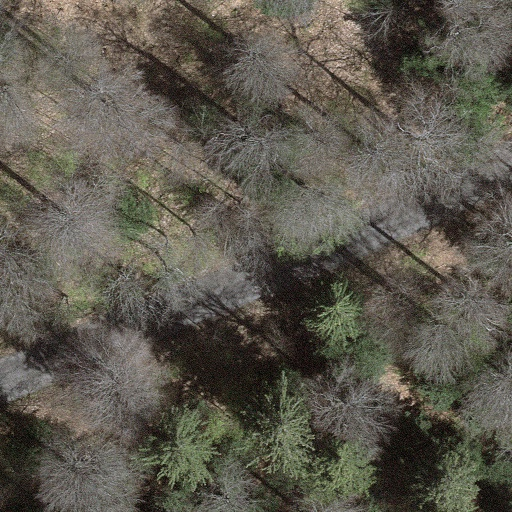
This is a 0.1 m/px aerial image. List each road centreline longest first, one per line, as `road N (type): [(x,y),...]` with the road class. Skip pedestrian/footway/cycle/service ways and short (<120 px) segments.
road 1 (tertiary): [(0,385),(511,158)]
road 2 (track): [(0,253),(96,161),(291,0)]
